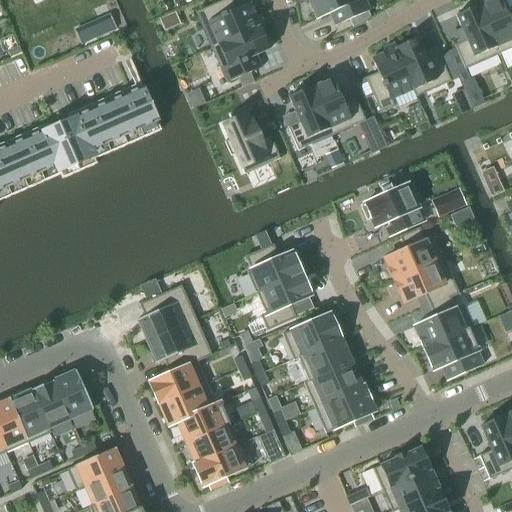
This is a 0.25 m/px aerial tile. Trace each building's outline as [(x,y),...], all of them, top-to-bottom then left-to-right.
[(231,0),(222,0),(195,12),(211,48),(264,25),(259,15),(255,17),(249,3),(235,9),(231,0)] [(307,0),(315,19),(329,13),(334,24),(334,25),(345,21),(369,10),(364,0),(307,0)] [(500,0),(490,0),(477,6),(498,54),(500,53),(507,68),(511,66),(511,19),(509,21),(500,0)] [(466,40),(454,45),(464,69),(498,54),(477,6),(455,15),(466,40)] [(109,15),(91,23),(97,36),(115,28),(109,15)] [(264,25),(211,48),(226,83),(254,70),(259,68),(261,67),(260,66),(255,55),(269,49),(260,28),(264,26),(264,25)] [(394,43),(393,44),(416,96),(450,82),(458,78),(446,51),(439,55),(438,53),(426,59),(417,39),(396,48),(394,43)] [(365,78),(357,81),(365,99),(372,96),(380,112),(394,106),(391,100),(412,90),(415,97),(416,96),(393,44),(383,48),(385,53),(371,59),(377,72),(365,78)] [(18,45),(6,50),(10,58),(21,53),(18,45)] [(332,78),(310,87),(331,136),(365,121),(354,97),(342,102),(332,78)] [(0,199),(59,174),(61,178),(96,163),(94,159),(161,130),(142,87),(74,117),(76,121),(45,135),(43,131),(0,149),(0,199)] [(299,121),(287,126),(297,150),(331,136),(310,87),(288,97),(299,121)] [(450,95),(458,113),(471,107),(463,89),(450,95)] [(235,120),(222,126),(228,139),(224,141),(230,155),(235,153),(244,174),(279,158),(269,134),(257,139),(244,110),(233,116),(235,120)] [(503,192),(498,181),(487,186),(491,197),(503,192)] [(391,186),(376,193),(378,197),(364,203),(365,205),(361,207),(366,220),(370,218),(374,227),(387,221),(393,234),(423,221),(407,184),(393,190),(391,186)] [(438,217),(465,205),(458,189),(431,201),(438,217)] [(384,258),(393,281),(443,259),(433,237),(424,241),(419,228),(399,236),(405,249),(384,258)] [(264,248),(270,245),(264,231),(254,235),(260,250),(264,248)] [(246,271),(255,293),(301,274),(291,252),(278,257),(272,244),(270,245),(264,248),(260,250),(245,256),(250,269),(246,271)] [(443,259),(393,281),(403,302),(424,293),(429,305),(457,293),(443,259)] [(301,274),(255,293),(264,313),(260,315),(266,330),(295,318),(289,305),(310,295),(301,274)] [(139,285),(146,301),(160,294),(154,279),(139,285)] [(136,319),(146,341),(195,320),(180,286),(160,294),(146,301),(139,304),(144,316),(136,319)] [(457,293),(429,305),(434,317),(413,326),(423,348),(472,327),(463,305),(454,309),(449,298),(458,294),(457,293)] [(511,310),(498,316),(505,332),(511,329),(511,310)] [(282,334),(293,360),(340,339),(339,337),(339,336),(329,314),(282,334)] [(211,355),(195,320),(146,341),(155,363),(163,360),(169,373),(196,361),(211,355)] [(472,327),(423,348),(433,370),(445,365),(451,378),(483,363),(468,330),(473,328),(472,327)] [(246,332),(238,335),(238,337),(242,345),(250,342),(246,332)] [(340,339),(293,360),(297,358),(307,381),(303,383),(303,384),(350,363),(340,339)] [(238,370),(245,367),(240,356),(233,359),(238,370)] [(255,376),(263,373),(257,360),(250,364),(255,376)] [(159,405),(206,384),(196,361),(169,373),(149,382),(150,384),(149,384),(158,403),(159,405)] [(350,363),(303,384),(314,408),(363,386),(363,385),(360,386),(360,384),(364,382),(359,372),(355,373),(350,363)] [(250,378),(245,367),(238,370),(243,381),(250,378)] [(74,371),(52,381),(69,419),(92,409),(92,408),(96,406),(90,393),(86,395),(75,370),(74,371)] [(267,383),(263,373),(255,376),(260,387),(267,383)] [(52,381),(30,390),(49,433),(50,433),(48,428),(69,419),(52,381)] [(159,405),(168,426),(220,403),(219,402),(215,404),(206,384),(159,405)] [(363,386),(314,408),(325,433),(374,411),(363,386)] [(9,399),(8,400),(27,443),(49,433),(30,390),(9,399)] [(251,401),(256,412),(263,409),(258,398),(251,401)] [(8,400),(0,403),(0,440),(5,452),(27,443),(8,400)] [(229,424),(220,403),(168,426),(168,427),(177,423),(186,443),(229,424)] [(261,424),(269,421),(263,409),(256,412),(261,424)] [(277,424),(284,421),(279,410),(272,413),(277,424)] [(511,411),(502,416),(511,438),(511,411)] [(490,450),(478,455),(488,479),(511,468),(511,438),(502,416),(479,426),(490,450)] [(289,433),(284,421),(277,424),(282,436),(289,433)] [(193,465),(242,443),(242,442),(237,444),(229,424),(186,443),(195,463),(192,463),(193,465)] [(262,434),(256,437),(267,461),(283,454),(272,430),(262,434)] [(92,442),(81,447),(85,454),(96,450),(92,442)] [(252,465),(242,443),(193,465),(202,486),(252,465)] [(81,447),(70,452),(74,459),(85,454),(81,447)] [(395,458),(372,468),(381,490),(430,469),(420,447),(404,454),(403,452),(394,456),(395,458)] [(66,469),(75,490),(122,469),(114,449),(114,448),(66,469)] [(48,461),(37,466),(41,474),(52,469),(48,461)] [(37,466),(26,471),(30,478),(41,474),(37,466)] [(88,507),(88,508),(131,489),(122,469),(75,490),(76,491),(84,487),(92,505),(88,507)] [(430,469),(381,490),(391,511),(439,490),(430,469)] [(18,481),(7,486),(10,493),(21,489),(18,481)] [(365,487),(345,497),(349,505),(369,496),(365,487)] [(88,508),(90,511),(131,511),(140,508),(140,507),(139,508),(131,489),(88,508)] [(439,490),(391,511),(398,509),(398,511),(445,511),(448,511),(439,490)] [(35,494),(40,505),(47,502),(42,491),(35,494)] [(40,505),(42,511),(51,511),(47,502),(40,505)]
